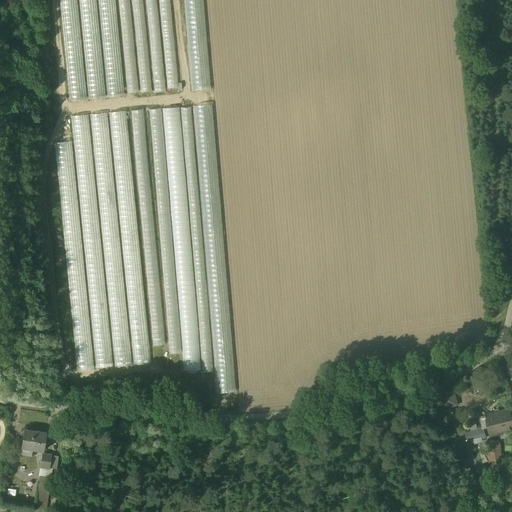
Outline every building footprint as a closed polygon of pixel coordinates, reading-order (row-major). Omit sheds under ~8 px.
[(133,109),(134,123),(143,122),(142,108),(133,109)] [(126,109),(110,111),(113,141),(120,140),(121,145),(122,154),(126,154),(126,153),(130,153),(126,109)] [(111,170),(106,111),(91,112),(96,171),(111,170)] [(94,183),(89,113),(72,114),(76,169),(80,169),(80,174),(88,173),(89,177),(87,177),(87,184),(94,183)] [(77,207),(72,140),(56,141),(60,208),(77,207)] [(72,314),(78,369),(112,365),(107,319),(91,320),(89,309),(80,310),(81,313),(72,314)] [(131,364),(129,324),(126,325),(125,310),(112,311),(115,364),(131,364)] [(134,363),(150,362),(147,320),(143,320),(142,315),(133,316),(134,325),(132,325),(133,334),(132,334),(134,363)] [(164,343),(164,331),(154,331),(154,344),(164,343)] [(171,353),(182,351),(181,339),(170,341),(171,353)] [(455,387),(443,390),(448,406),(459,403),(455,387)] [(493,435),(511,429),(511,402),(487,409),(493,435)] [(470,430),(474,441),(489,436),(486,425),(470,430)] [(43,449),(46,429),(26,427),(22,455),(32,456),(33,448),(43,449)] [(503,436),(489,438),(492,455),(505,453),(503,436)] [(35,507),(46,509),(53,466),(58,467),(60,452),(45,450),(35,507)] [(480,451),(462,456),(465,468),(482,463),(480,451)]
